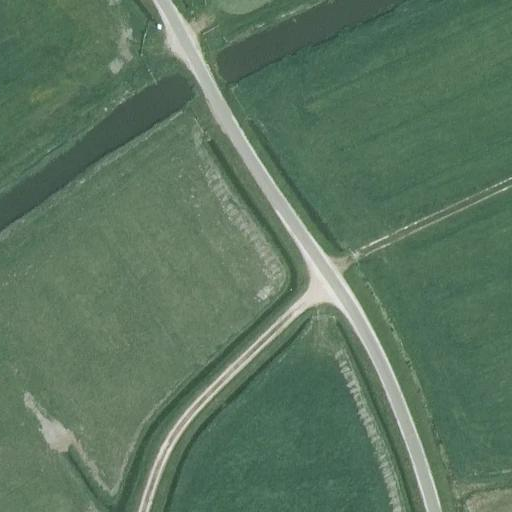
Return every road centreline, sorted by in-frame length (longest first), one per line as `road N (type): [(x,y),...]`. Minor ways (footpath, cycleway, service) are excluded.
road 1 (unclassified): [(434,511),(368,339),(158,0)]
road 2 (track): [(511,182),(326,273)]
